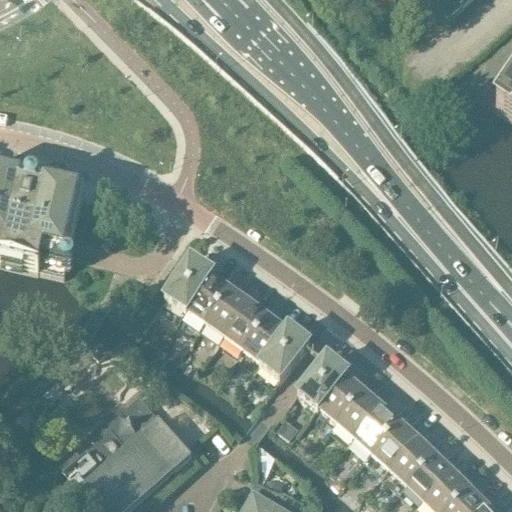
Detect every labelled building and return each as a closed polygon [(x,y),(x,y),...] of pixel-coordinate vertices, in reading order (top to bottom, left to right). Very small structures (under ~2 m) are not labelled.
[(404,0),(411,8),(420,0),(428,0),(449,23),(475,0),(404,0)] [(511,90),(511,92),(495,115),(511,126),(511,90)] [(63,284),(83,199),(0,179),(0,270),(37,280),(37,279),(63,284)] [(209,285),(211,282),(189,268),(163,307),(184,321),(186,319),(185,318),(208,284),(209,285)] [(228,298),(209,285),(208,284),(185,318),(186,319),(204,331),(228,298)] [(223,345),(247,311),(228,298),(204,331),(223,345)] [(242,359),(267,326),(247,311),(223,345),(242,359)] [(286,340),(285,339),(267,326),(242,359),(259,372),(261,373),(286,340)] [(278,390),(307,353),(286,337),(285,339),(286,340),(261,373),(259,372),(258,374),(278,390)] [(97,366),(106,359),(98,350),(89,357),(97,366)] [(344,385),(346,383),(325,366),(296,403),(316,420),(318,417),(317,416),(343,384),(344,385)] [(361,400),(344,385),(343,384),(317,416),(318,417),(335,431),(361,400)] [(353,447),(380,415),(361,400),(335,431),(353,447)] [(75,459),(57,475),(90,511),(135,511),(175,477),(190,463),(158,427),(137,404),(89,446),(93,450),(79,463),(75,459)] [(370,462),(398,431),(380,415),(353,447),(370,462)] [(209,424),(203,430),(208,436),(214,430),(209,424)] [(285,427),(277,437),(289,446),(297,436),(285,427)] [(388,478),(416,447),(398,431),(370,462),(388,478)] [(405,494),(433,464),(416,447),(388,478),(405,494)] [(261,492),(273,464),(258,452),(254,458),(256,482),(255,489),(261,492)] [(422,510),(451,481),(433,464),(405,494),(422,510)] [(423,511),(453,511),(468,498),(451,481),(422,510),(423,511)] [(301,511),(302,510),(254,489),(244,511),(247,511),(246,511),(301,511)] [(481,511),(468,498),(453,511),(481,511)]
